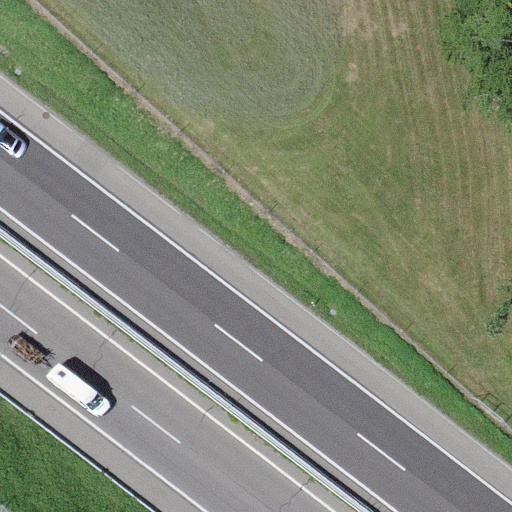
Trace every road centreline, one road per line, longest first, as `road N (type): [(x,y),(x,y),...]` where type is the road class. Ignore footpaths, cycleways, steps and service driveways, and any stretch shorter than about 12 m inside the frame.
road 1 (motorway): [(456,511),(0,160)]
road 2 (motorway): [(0,307),(267,511)]
